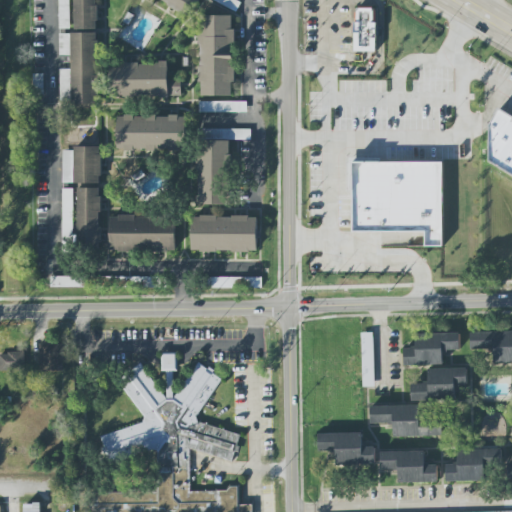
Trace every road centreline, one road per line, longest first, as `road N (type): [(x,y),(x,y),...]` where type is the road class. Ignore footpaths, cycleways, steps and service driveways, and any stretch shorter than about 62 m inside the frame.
road 1 (tertiary): [(0,310),(511,299)]
road 2 (tertiary): [(293,511),(290,0)]
road 3 (residential): [(48,0),(55,256),(85,269),(252,268)]
